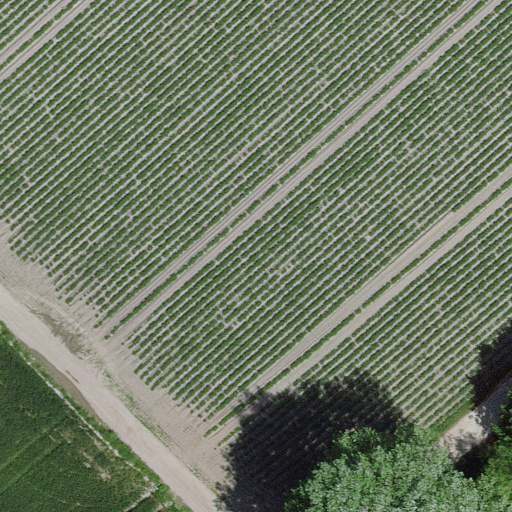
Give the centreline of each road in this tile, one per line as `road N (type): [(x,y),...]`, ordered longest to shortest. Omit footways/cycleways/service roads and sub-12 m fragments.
road 1 (track): [(0,305),(207,511)]
road 2 (track): [(511,380),(361,511)]
